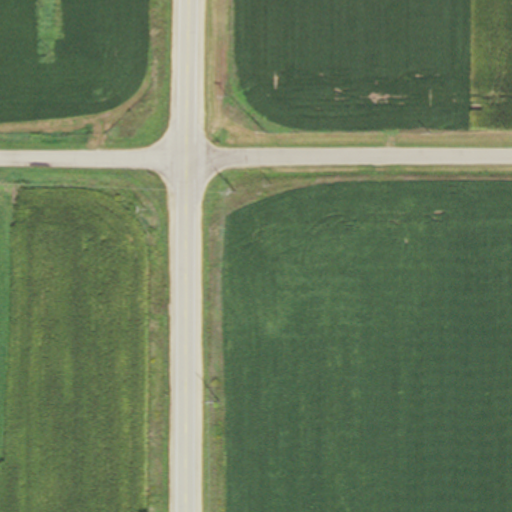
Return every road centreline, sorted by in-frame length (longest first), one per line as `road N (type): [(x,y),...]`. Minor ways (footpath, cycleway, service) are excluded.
road 1 (primary): [(191,511),(192,0)]
road 2 (residential): [(190,173),(511,172)]
road 3 (residential): [(190,173),(0,173)]
